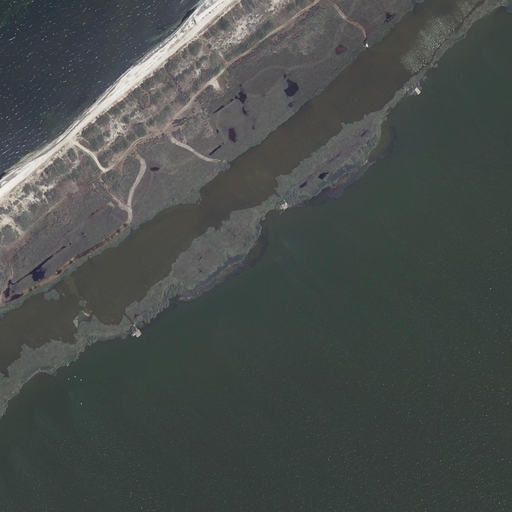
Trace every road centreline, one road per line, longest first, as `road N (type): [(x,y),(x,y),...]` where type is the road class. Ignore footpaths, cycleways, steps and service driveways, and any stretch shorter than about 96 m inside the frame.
road 1 (track): [(70,137),(107,170),(137,140),(161,132),(229,63),(317,0)]
road 2 (track): [(0,195),(231,0)]
road 3 (track): [(128,149),(144,165),(126,224),(0,305)]
